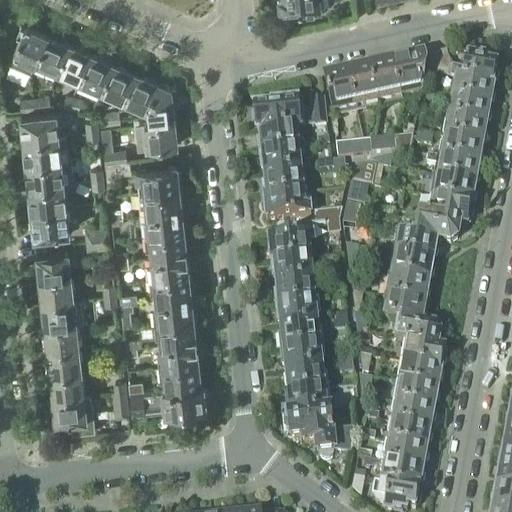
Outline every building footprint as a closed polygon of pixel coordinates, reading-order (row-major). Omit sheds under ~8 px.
[(300,9),(301,16),(321,14),(319,0),(278,0),(279,8),(283,9),(285,9),(285,11),(300,9)] [(29,73),(34,62),(46,34),(27,26),(23,28),(20,27),(16,37),(19,38),(14,50),(15,54),(10,65),(29,73)] [(34,62),(56,72),(68,43),(46,34),(34,62)] [(56,72),(79,82),(92,54),(68,43),(56,72)] [(442,78),(457,81),(494,88),(494,84),(497,82),(499,73),(497,72),(497,68),(489,67),(490,62),(484,61),(484,60),(469,56),(468,58),(465,70),(454,68),(447,58),(446,53),(432,55),(428,75),(438,77),(442,78)] [(79,82),(76,89),(97,97),(100,91),(112,63),(92,54),(79,82)] [(424,57),(390,65),(398,101),(415,97),(414,93),(421,92),(426,68),(424,57)] [(100,91),(122,101),(135,72),(112,63),(100,91)] [(390,65),(368,70),(376,106),(398,101),(390,65)] [(368,70),(346,75),(354,112),(376,106),(368,70)] [(122,101),(144,110),(156,82),(135,72),(122,101)] [(354,112),(346,75),(325,79),(333,116),(354,112)] [(438,77),(428,75),(427,82),(437,84),(438,77)] [(455,92),(454,100),(490,107),(491,105),(493,104),(495,96),(492,94),(494,88),(457,81),(455,83),(454,90),(455,92)] [(144,124),(144,125),(175,121),(171,88),(156,82),(144,110),(150,113),(151,123),(144,124)] [(435,96),(425,94),(423,102),(424,102),(433,103),(435,96)] [(63,105),(70,107),(73,96),(66,95),(63,105)] [(49,96),(40,98),(41,109),(50,107),(49,96)] [(73,96),(70,107),(79,109),(82,99),(73,96)] [(41,109),(40,98),(20,100),(21,111),(41,109)] [(452,111),(450,121),(486,128),(487,125),(490,124),(491,116),(489,114),(490,107),(454,100),(453,101),(452,102),(451,110),(452,111)] [(257,135),(260,134),(295,131),(327,126),(323,102),(311,103),(313,118),(300,120),(297,104),(275,107),(275,108),(272,108),(272,109),(254,112),(257,135)] [(21,116),(24,140),(59,136),(56,112),(21,116)] [(119,112),(108,113),(110,124),(120,122),(119,112)] [(421,114),(420,121),(433,124),(434,117),(421,114)] [(175,121),(144,125),(147,149),(178,145),(175,121)] [(448,131),(446,141),(483,148),(483,145),(486,144),(487,136),(485,134),(486,128),(450,121),(448,122),(447,129),(448,131)] [(84,123),(85,133),(97,132),(96,122),(84,123)] [(100,129),(104,164),(127,161),(125,150),(113,151),(110,129),(100,129)] [(258,141),(259,158),(298,153),(295,131),(260,134),(260,141),(258,141)] [(97,132),(85,133),(86,142),(98,141),(97,132)] [(417,134),(416,139),(416,143),(431,147),(433,138),(417,134)] [(27,164),(61,160),(68,160),(66,135),(59,136),(24,140),(27,164)] [(390,139),(391,153),(393,153),(397,156),(410,154),(410,151),(413,138),(413,137),(390,139)] [(374,141),(371,141),(372,154),(371,154),(371,155),(375,155),(391,153),(390,139),(374,141)] [(329,148),(328,140),(315,141),(316,149),(329,148)] [(371,141),(352,144),(353,157),(371,154),(372,154),(371,141)] [(440,152),(439,160),(479,168),(480,164),(483,163),(484,156),(482,154),(483,148),(446,141),(445,142),(443,149),(444,151),(444,153),(440,152)] [(353,157),(352,144),(335,145),(336,159),(353,157)] [(299,165),(298,153),(259,158),(261,171),(264,171),(265,179),(300,174),(310,173),(309,163),(299,165)] [(435,180),(475,187),(476,185),(479,183),(480,175),(478,174),(479,168),(439,160),(428,157),(426,165),(437,167),(435,180)] [(369,167),(391,171),(392,158),(370,163),(369,167)] [(27,164),(29,188),(64,184),(61,160),(27,164)] [(127,161),(104,164),(106,183),(114,182),(113,176),(130,174),(129,161),(127,161)] [(332,163),(332,170),(345,169),(345,162),(332,163)] [(318,172),(332,171),(332,170),(332,163),(318,164),(318,172)] [(142,180),(144,194),(182,190),(180,171),(177,172),(177,166),(136,170),(136,171),(134,171),(134,172),(136,172),(137,181),(142,180)] [(351,185),(352,185),(359,186),(363,168),(354,171),(351,185)] [(332,170),(332,171),(333,178),(349,177),(348,169),(345,169),(332,170)] [(89,171),(90,181),(102,180),(101,170),(89,171)] [(262,185),(264,201),(302,197),(300,174),(265,179),(265,185),(262,185)] [(102,180),(90,181),(91,191),(103,190),(102,180)] [(435,180),(431,200),(472,207),(472,205),(475,203),(476,195),(474,193),(475,187),(435,180)] [(29,188),(32,212),(66,208),(64,184),(29,188)] [(144,194),(146,215),(181,211),(181,204),(184,204),(182,190),(144,194)] [(349,195),(347,204),(361,206),(362,198),(349,195)] [(302,197),(264,201),(267,222),(311,218),(310,208),(304,209),(302,197)] [(431,200),(427,220),(460,226),(468,228),(469,220),(472,219),(474,211),(471,209),(472,207),(431,200)] [(346,214),(343,225),(356,227),(357,228),(361,206),(347,204),(346,214)] [(66,208),(32,212),(35,236),(69,232),(66,208)] [(109,210),(110,218),(123,216),(122,209),(109,210)] [(146,215),(149,237),(187,233),(185,216),(182,216),(181,211),(146,215)] [(314,216),(315,227),(338,225),(341,212),(314,216)] [(123,216),(110,218),(111,225),(123,224),(123,216)] [(416,218),(413,238),(437,243),(451,245),(457,240),(460,226),(427,220),(416,218)] [(338,225),(315,227),(316,238),(339,235),(338,225)] [(343,225),(344,232),(355,235),(356,227),(343,225)] [(85,231),(86,241),(108,239),(107,228),(85,231)] [(149,237),(151,259),(186,255),(186,248),(189,248),(187,233),(149,237)] [(396,235),(393,256),(433,263),(433,260),(436,259),(438,251),(435,249),(437,243),(413,238),(396,235)] [(269,242),(271,266),(309,262),(308,247),(314,247),(313,237),(269,242)] [(108,239),(86,241),(88,251),(110,248),(108,239)] [(345,247),(346,254),(348,268),(356,270),(359,249),(345,247)] [(37,256),(39,280),(71,277),(69,264),(76,263),(75,252),(37,256)] [(114,256),(115,263),(127,262),(126,254),(114,256)] [(151,259),(153,280),(192,276),(190,260),(187,260),(186,255),(151,259)] [(393,256),(388,279),(411,283),(411,279),(429,283),(430,280),(433,279),(434,271),(432,269),(433,263),(393,256)] [(127,262),(115,263),(116,271),(127,270),(127,262)] [(276,279),(277,286),(312,283),(309,262),(271,266),(273,280),(276,279)] [(327,273),(328,280),(341,278),(340,272),(327,273)] [(153,280),(156,303),(191,299),(190,292),(193,292),(192,276),(153,280)] [(39,280),(42,304),(73,301),(71,277),(39,280)] [(341,278),(328,280),(329,287),(342,285),(341,278)] [(388,279),(385,298),(425,307),(426,300),(429,299),(430,291),(428,289),(429,283),(411,279),(411,283),(388,279)] [(274,294),(276,309),(314,305),(312,283),(277,286),(277,293),(274,294)] [(114,286),(104,287),(105,297),(115,296),(114,286)] [(352,293),(355,315),(359,316),(364,296),(352,293)] [(115,296),(105,297),(106,307),(116,306),(115,296)] [(381,318),(399,322),(421,326),(422,320),(425,319),(427,311),(425,309),(425,307),(385,298),(381,318)] [(156,303),(158,324),(197,320),(195,303),(192,303),(191,299),(156,303)] [(42,304),(44,328),(76,325),(73,301),(42,304)] [(132,304),(120,305),(120,306),(123,328),(131,327),(130,312),(133,311),(132,304)] [(281,323),(282,331),(316,327),(314,305),(276,309),(277,323),(281,323)] [(369,318),(359,316),(355,315),(357,336),(359,336),(365,338),(369,318)] [(158,324),(161,347),(196,343),(195,336),(198,335),(197,320),(158,324)] [(347,322),(336,323),(333,324),(334,331),(348,329),(347,322)] [(395,342),(406,344),(438,350),(440,336),(435,329),(421,326),(399,322),(395,342)] [(44,328),(47,352),(79,348),(76,325),(44,328)] [(279,337),(281,353),(319,349),(316,327),(282,331),(282,337),(279,337)] [(108,335),(109,345),(122,344),(121,334),(108,335)] [(371,339),(365,338),(359,336),(358,343),(357,345),(358,345),(369,347),(371,339)] [(124,341),(125,350),(142,348),(141,339),(124,341)] [(161,347),(163,368),(202,364),(200,347),(197,348),(196,343),(161,347)] [(122,344),(109,345),(110,355),(123,354),(122,344)] [(406,344),(401,366),(442,373),(442,370),(445,369),(446,361),(444,359),(446,352),(438,350),(406,344)] [(47,352),(50,376),(81,372),(79,348),(47,352)] [(137,348),(125,350),(128,372),(137,371),(135,357),(138,357),(137,348)] [(286,367),(286,374),(321,370),(319,349),(281,353),(282,367),(286,367)] [(338,361),(339,369),(352,367),(352,359),(338,361)] [(161,389),(161,390),(204,386),(204,384),(201,385),(200,378),(203,376),(202,364),(163,368),(165,388),(161,389)] [(401,366),(398,385),(438,393),(439,386),(442,384),(444,376),(441,374),(442,373),(401,366)] [(352,367),(339,369),(340,376),(353,374),(352,367)] [(284,381),(286,396),(324,392),(321,370),(286,374),(287,381),(284,381)] [(81,372),(50,376),(52,400),(84,396),(81,372)] [(114,383),(115,392),(125,391),(124,382),(114,383)] [(129,385),(130,393),(142,392),(141,384),(129,385)] [(394,404),(398,405),(434,412),(435,406),(438,404),(440,396),(438,394),(438,393),(398,385),(394,404)] [(161,390),(142,392),(130,393),(133,416),(206,408),(206,404),(207,400),(206,391),(204,388),(204,386),(161,390)] [(125,391),(115,392),(113,393),(116,418),(128,416),(125,391)] [(290,410),(291,417),(330,413),(330,409),(326,409),(324,392),(286,396),(287,411),(290,410)] [(91,395),(84,396),(52,400),(55,424),(70,423),(71,434),(95,432),(91,395)] [(347,404),(348,411),(358,410),(357,403),(347,404)] [(396,417),(394,426),(430,433),(432,425),(435,424),(436,416),(434,414),(434,412),(398,405),(398,406),(396,408),(395,415),(396,417)] [(330,413),(291,417),(288,417),(290,441),(303,439),(304,446),(316,445),(317,456),(319,456),(320,457),(320,458),(321,460),(322,461),(323,461),(324,462),(326,462),(327,462),(329,462),(330,461),(331,460),(332,459),(333,457),(333,456),(333,454),(335,454),(351,457),(355,432),(333,434),(330,413)] [(364,420),(365,421),(377,423),(379,416),(376,415),(366,413),(364,420)] [(143,421),(144,429),(153,428),(153,421),(143,421)] [(392,437),(390,446),(427,453),(428,445),(431,444),(432,436),(430,434),(430,433),(394,426),(393,427),(391,435),(392,437)] [(505,445),(505,449),(511,450),(511,428),(508,427),(507,434),(504,435),(503,443),(505,445)] [(362,441),(375,443),(376,436),(363,434),(362,441)] [(388,457),(387,465),(423,472),(424,465),(427,463),(429,456),(426,454),(427,453),(390,446),(389,447),(387,454),(388,457)] [(500,457),(498,469),(511,471),(511,450),(505,449),(503,455),(500,457)] [(359,454),(358,462),(371,464),(373,457),(359,454)] [(385,476),(383,486),(385,486),(419,493),(421,484),(424,483),(425,476),(423,474),(423,472),(387,465),(387,466),(385,467),(384,474),(385,476)] [(499,480),(497,489),(511,491),(511,471),(498,469),(496,478),(499,480)] [(354,480),(353,489),(352,492),(361,500),(364,482),(354,480)] [(416,511),(417,507),(419,506),(421,497),(419,495),(419,493),(385,486),(383,486),(376,484),(374,498),(377,503),(383,504),(382,508),(385,508),(385,510),(386,511),(401,511),(406,511),(408,509),(416,511)] [(495,501),(493,511),(511,511),(511,491),(497,489),(497,491),(494,492),(493,499),(495,501)]
